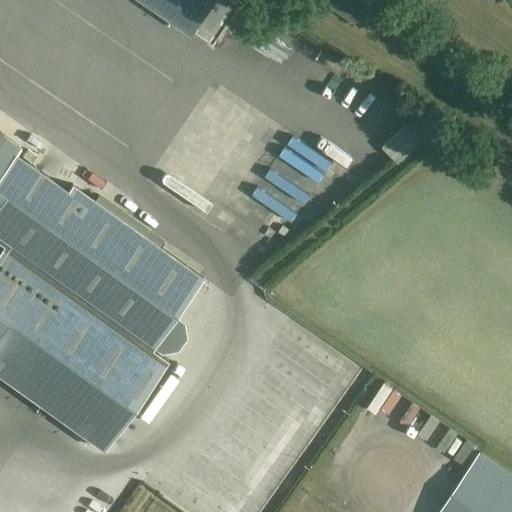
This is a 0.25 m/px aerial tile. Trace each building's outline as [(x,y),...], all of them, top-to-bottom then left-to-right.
[(337,0),(334,7),(360,24),(373,4),(367,0),(337,0)] [(145,41),(140,50),(166,65),(171,56),(145,41)] [(256,82),(262,66),(251,62),(245,77),(256,82)] [(90,164),(104,145),(72,122),(58,141),(90,164)] [(92,170),(132,198),(160,160),(119,131),(92,170)] [(0,376),(105,451),(171,357),(156,347),(151,343),(199,276),(71,185),(67,190),(16,154),(20,148),(19,148),(0,134),(0,376)] [(153,174),(141,199),(168,212),(182,181),(167,175),(165,179),(153,174)] [(254,236),(202,205),(208,195),(188,183),(166,221),(238,264),(254,236)] [(456,491),(441,511),(511,511),(511,471),(483,451),(456,491)] [(96,511),(73,496),(66,506),(74,511),(96,511)]
